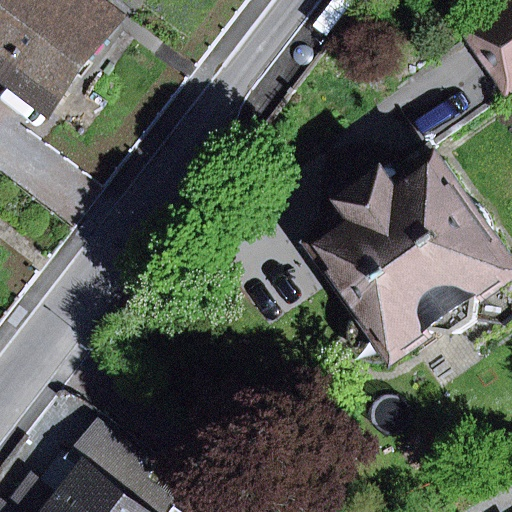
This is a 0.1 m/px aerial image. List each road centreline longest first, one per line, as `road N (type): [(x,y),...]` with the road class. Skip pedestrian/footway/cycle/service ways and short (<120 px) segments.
road 1 (residential): [(125,238),(295,0)]
road 2 (residential): [(255,511),(43,343)]
road 3 (residential): [(125,238),(0,146)]
road 4 (residential): [(43,343),(125,238)]
